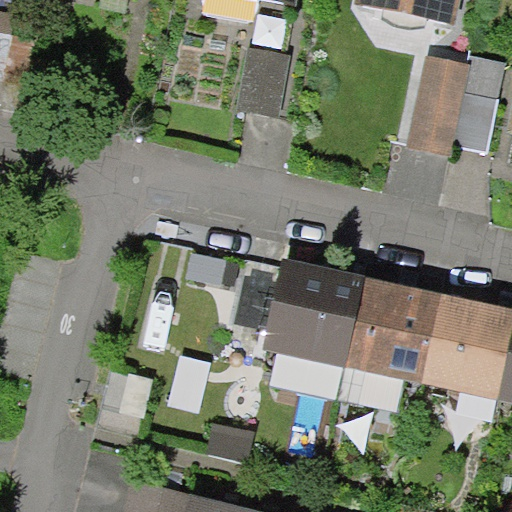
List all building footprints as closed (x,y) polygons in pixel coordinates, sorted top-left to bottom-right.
[(250,25),(259,1),(292,7),(293,0),(204,0),(204,17),(250,25)] [(455,0),(365,0),(364,7),(383,11),(380,25),(403,33),(427,35),(430,21),(450,25),(455,0)] [(31,43),(0,36),(0,84),(21,89),(31,43)] [(277,119),(287,59),(251,53),(241,113),(277,119)] [(464,71),(425,63),(408,147),(446,155),(464,71)] [(357,283),(278,267),(261,347),(340,363),(357,283)] [(436,300),(357,283),(340,363),(419,380),(436,300)] [(511,330),(511,316),(436,300),(419,380),(498,397),(511,330)] [(511,330),(498,397),(511,399),(511,330)] [(194,361),(155,351),(145,388),(185,398),(194,361)] [(258,370),(224,363),(206,453),(240,460),(258,370)] [(183,511),(188,493),(129,478),(119,511),(183,511)] [(244,511),(246,507),(188,493),(183,511),(244,511)]
